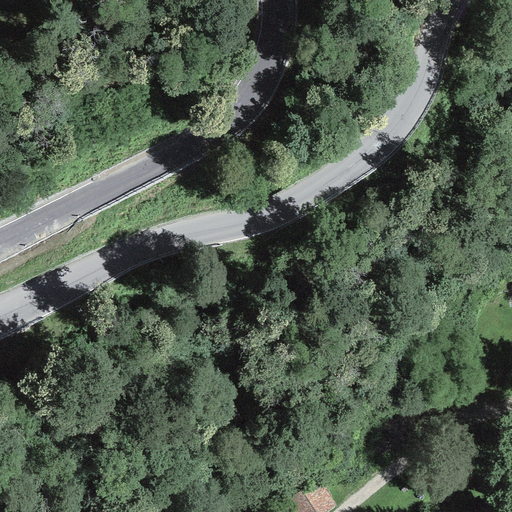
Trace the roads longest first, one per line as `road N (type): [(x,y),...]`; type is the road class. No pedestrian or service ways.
road 1 (tertiary): [(0,312),(138,248),(265,213),(347,167),(396,124),(449,0)]
road 2 (tertiary): [(276,0),(268,57),(231,114),(160,161),(0,241)]
road 3 (track): [(341,511),(418,448),(511,402)]
